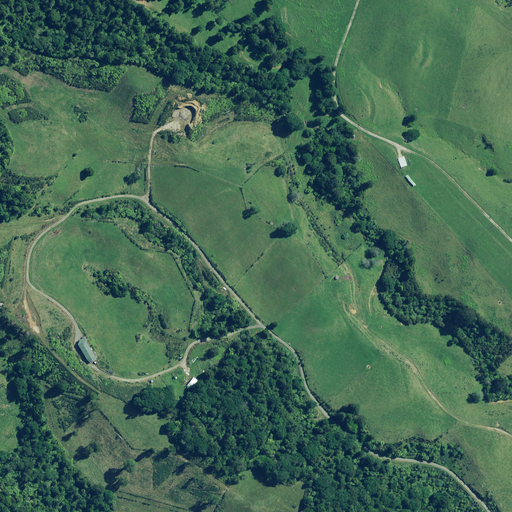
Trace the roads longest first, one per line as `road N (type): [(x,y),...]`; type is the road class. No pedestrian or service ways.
road 1 (track): [(489,511),(445,468),(380,456),(328,416),(297,355),(185,234),(134,196)]
road 2 (track): [(511,245),(418,151),(339,109),(336,69),(355,0)]
